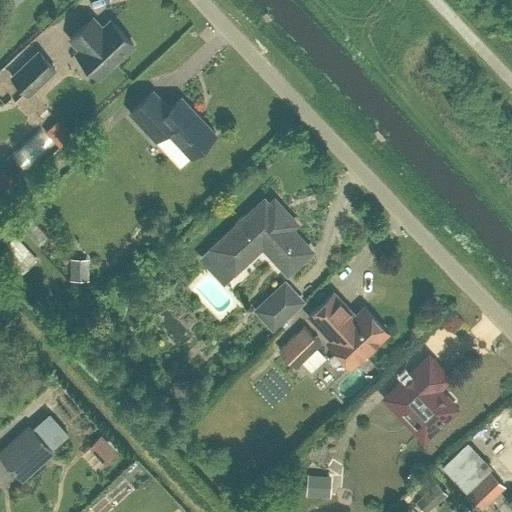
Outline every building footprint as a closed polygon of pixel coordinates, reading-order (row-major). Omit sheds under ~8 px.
[(109,17),(101,24),(92,14),(88,17),(69,35),(101,70),(132,42),(109,17)] [(28,94),(57,68),(38,48),(10,74),(28,94)] [(190,154),(214,130),(180,94),(168,105),(152,87),(129,109),(154,137),(165,127),(190,154)] [(63,126),(52,135),(60,144),(70,134),(63,126)] [(1,167),(0,167),(0,190),(6,195),(17,178),(1,167)] [(314,248),(293,225),(298,220),(273,193),(268,198),(263,193),(208,245),(233,272),(261,246),(286,273),(314,248)] [(0,241),(17,225),(2,209),(0,211),(0,241)] [(15,236),(0,249),(0,250),(21,273),(36,259),(15,236)] [(89,263),(70,263),(70,277),(88,278),(89,263)] [(305,300),(292,285),(285,278),(252,308),(272,330),(305,300)] [(350,363),(386,329),(363,304),(354,313),(332,289),(307,313),(329,336),(327,338),(350,363)] [(303,324),(278,347),(295,366),(320,342),(303,324)] [(444,394),(437,386),(448,375),(428,353),(416,364),(384,394),(422,436),(455,405),(452,402),(452,399),(447,394),(444,394)] [(48,411),(32,426),(28,422),(0,448),(0,455),(23,480),(54,451),(51,447),(67,432),(48,411)] [(479,454),(467,441),(442,464),(454,478),(479,454)] [(489,469),(465,493),(480,509),(505,485),(489,469)] [(325,475),(307,474),(306,494),(324,495),(325,475)] [(415,500),(425,511),(447,493),(436,481),(415,500)]
